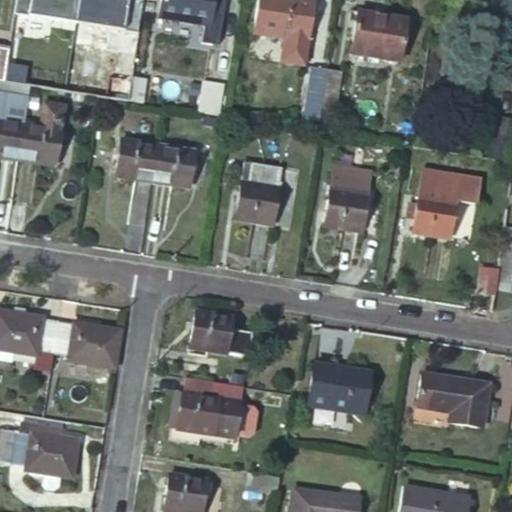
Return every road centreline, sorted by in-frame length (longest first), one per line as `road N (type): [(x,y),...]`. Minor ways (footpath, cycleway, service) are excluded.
road 1 (residential): [(149,272),(511,332)]
road 2 (residential): [(111,511),(149,272)]
road 3 (residential): [(0,249),(149,272)]
